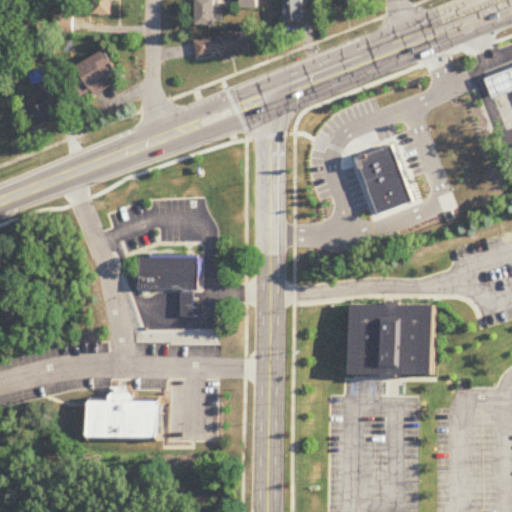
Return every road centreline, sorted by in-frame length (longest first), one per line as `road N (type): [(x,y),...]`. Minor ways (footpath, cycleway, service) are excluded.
road 1 (secondary): [(268,511),(270,94)]
road 2 (secondary): [(0,198),(270,94)]
road 3 (secondary): [(270,94),(408,40)]
road 4 (residential): [(165,135),(154,104),(153,0)]
